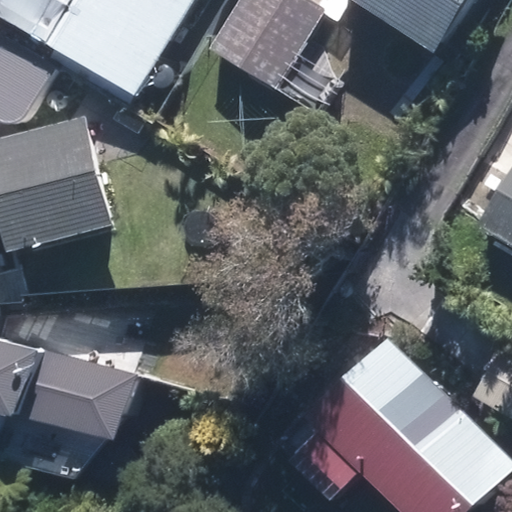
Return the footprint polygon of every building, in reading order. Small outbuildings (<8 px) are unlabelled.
[(74,0),(46,47),(134,99),(193,0),(74,0)] [(245,0),(213,50),(274,90),(322,16),(298,0),(245,0)] [(342,0),(431,61),(473,0),(342,0)] [(57,74),(0,40),(0,120),(22,134),(57,74)] [(0,231),(1,232),(7,255),(106,227),(77,124),(0,145),(0,231)] [(511,178),(481,229),(511,248),(511,178)] [(136,375),(0,340),(0,411),(114,440),(136,375)] [(357,477),(393,511),(471,511),(511,471),(378,340),(274,444),(332,502),(357,477)]
